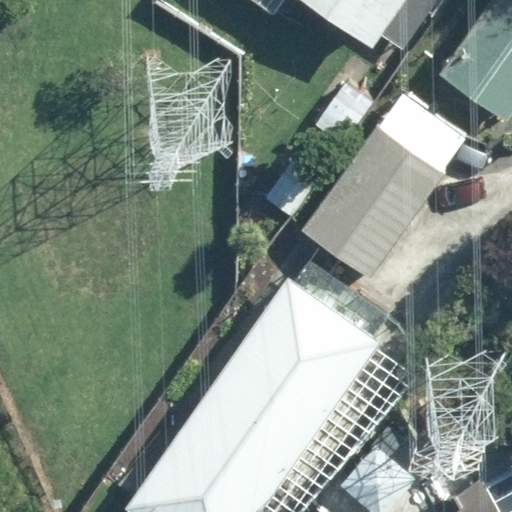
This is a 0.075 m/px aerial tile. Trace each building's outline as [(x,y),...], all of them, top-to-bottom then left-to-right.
[(399,0),(255,0),(273,12),(280,0),(312,0),(373,40),(399,0)] [(511,0),(485,0),(438,63),(506,114),(511,106),(511,0)] [(371,273),(465,134),(400,90),(306,229),(371,273)] [(295,278),(286,272),(125,502),(139,511),(297,511),(407,356),(373,333),(389,310),(311,255),(295,278)] [(511,357),(437,354),(433,430),(508,433),(511,357)] [(511,511),(511,469),(485,483),(480,473),(403,511),(511,511)]
